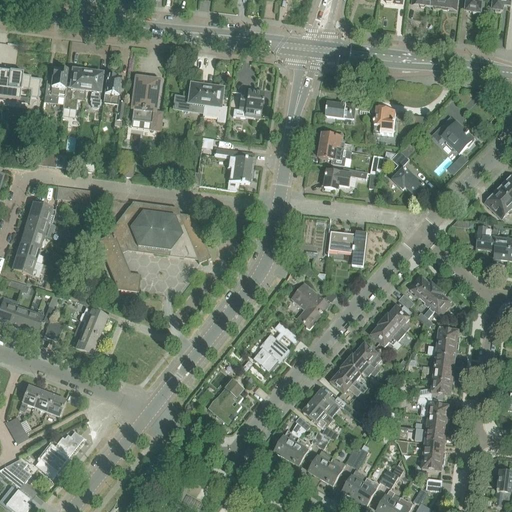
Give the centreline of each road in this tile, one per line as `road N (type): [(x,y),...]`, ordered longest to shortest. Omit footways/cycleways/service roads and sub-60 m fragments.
road 1 (residential): [(0,228),(9,194),(28,176),(278,206)]
road 2 (tertiary): [(308,48),(0,10)]
road 3 (residential): [(228,459),(418,234)]
road 4 (unclassified): [(148,414),(265,269),(278,206)]
road 5 (tertiary): [(510,74),(321,49)]
road 6 (residential): [(148,414),(0,355)]
road 7 (residential): [(476,440),(493,292)]
road 8 (residential): [(418,234),(511,139)]
road 9 (residential): [(408,224),(278,206)]
road 10 (unclassified): [(70,511),(148,414)]
